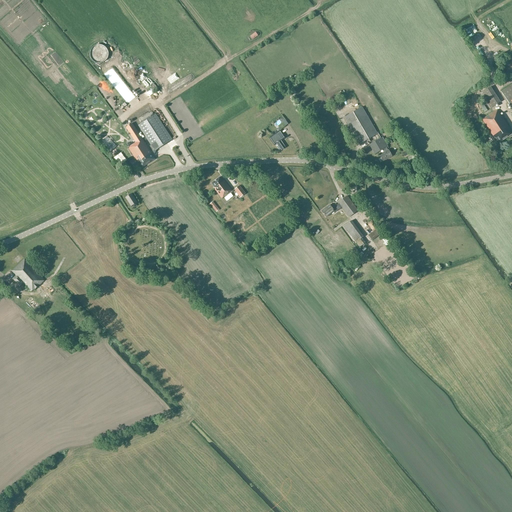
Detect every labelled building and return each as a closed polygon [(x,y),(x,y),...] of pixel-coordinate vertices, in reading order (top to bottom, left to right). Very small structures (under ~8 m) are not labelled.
[(494,58),(485,42),(491,39),(486,30),(483,32),(478,23),(473,26),(472,24),(467,27),(487,65),(493,62),(492,59),(494,58)] [(91,59),(93,61),(96,63),(99,63),(102,63),(104,62),(106,60),(108,57),(108,55),(108,52),(107,50),(106,47),(104,46),(101,45),(98,45),(95,45),(93,47),(91,50),(90,53),(90,56),(91,59)] [(508,76),(510,77),(511,76),(511,59),(508,60),(506,61),(504,63),(503,65),(503,68),(503,70),(504,73),(506,74),(508,76)] [(511,108),(511,84),(501,92),(511,108)] [(481,94),(490,109),(500,102),(491,87),(481,94)] [(470,95),(473,105),(480,103),(476,93),(470,95)] [(377,133),(362,107),(344,117),(360,145),(367,140),(370,145),(369,145),(375,154),(384,149),(385,152),(379,155),(383,161),(392,156),(388,150),(386,148),(388,147),(383,137),(381,138),(378,132),(377,133)] [(499,143),(511,135),(509,130),(510,130),(497,110),(483,119),(495,138),(496,137),(499,143)] [(151,153),(172,140),(156,114),(138,125),(151,145),(148,147),(132,123),(126,127),(135,142),(131,145),(132,145),(128,148),(141,168),(155,159),(151,153)] [(97,139),(104,133),(101,130),(94,136),(97,139)] [(285,138),(280,130),(269,138),(274,146),(276,145),(279,150),(281,149),(282,150),(285,147),(281,141),(285,138)] [(105,138),(99,143),(109,154),(115,148),(105,138)] [(223,181),(220,177),(211,183),(215,188),(214,188),(222,198),(225,196),(226,196),(231,192),(231,193),(232,193),(231,192),(232,191),(224,181),(223,181)] [(246,194),(239,185),(234,189),(241,198),(246,194)] [(137,206),(137,202),(131,194),(125,197),(131,206),(134,207),(137,206)] [(358,210),(347,196),(338,202),(339,203),(332,208),(330,205),(321,211),(326,217),(334,211),(335,212),(342,207),(349,217),(358,210)] [(219,210),(213,202),(211,204),(217,212),(219,210)] [(351,221),(344,226),(360,247),(366,243),(362,238),(363,237),(351,221)] [(383,232),(379,228),(369,236),(372,240),(383,232)] [(44,280),(24,259),(12,271),(16,276),(13,279),(20,286),(23,283),(31,291),(34,288),(35,289),(44,280)]
